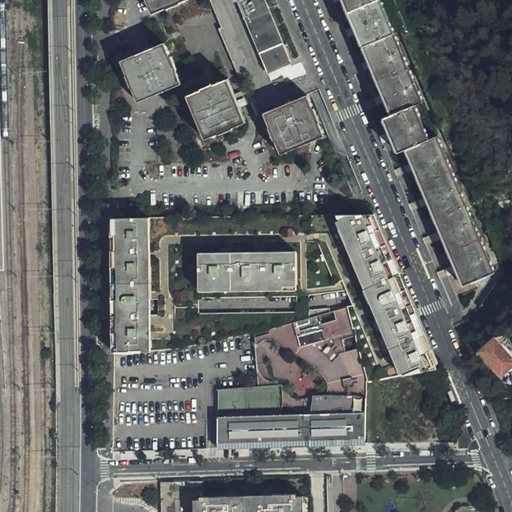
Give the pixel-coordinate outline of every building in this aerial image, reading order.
[(194,2),(193,0),(145,0),(153,20),(167,14),(168,15),(182,9),(182,8),(194,2)] [(289,66),(260,0),(240,0),(271,73),(289,66)] [(465,290),(487,281),(496,277),(496,276),(440,140),(433,143),(419,110),(426,106),(382,0),(346,0),(395,119),(387,123),(400,157),(409,154),(465,290)] [(179,75),(174,62),(172,62),(166,48),(122,66),(128,81),(127,81),(133,95),(134,95),(140,107),(183,89),(178,76),(179,75)] [(248,126),(230,83),(216,89),(215,88),(202,93),(202,94),(188,101),(207,143),(220,138),(220,140),(235,134),(234,132),(248,126)] [(241,106),(249,103),(246,93),(238,96),(241,106)] [(326,141),(320,127),(321,126),(317,114),(315,112),(314,112),(309,99),(265,118),(271,131),(270,132),(275,146),(277,145),(283,158),(326,141)] [(371,301),(403,376),(433,368),(436,368),(407,297),(368,203),(330,206),(334,216),(366,288),(371,301)] [(148,217),(150,303),(159,302),(159,298),(198,297),(198,292),(198,257),(296,255),(296,291),(297,296),(309,295),(366,288),(334,216),(215,218),(148,217)] [(150,303),(148,217),(114,218),(116,353),(150,351),(150,315),(147,315),(147,303),(150,303)] [(198,257),(198,292),(296,291),(296,255),(198,257)] [(296,312),(311,310),(309,295),(297,296),(296,312)] [(159,317),(199,316),(198,297),(159,298),(159,302),(160,314),(159,317)] [(234,310),(235,300),(203,298),(202,308),(234,310)] [(403,376),(371,301),(311,310),(296,312),(296,313),(199,316),(159,317),(160,314),(150,315),(150,351),(181,349),(253,337),(347,308),(367,386),(368,382),(403,376)] [(511,366),(511,359),(493,336),(479,348),(501,375),(511,366)] [(216,391),(217,417),(282,415),(281,388),(216,391)] [(282,415),(217,417),(218,448),(365,443),(365,412),(282,415)] [(303,511),(304,493),(202,495),(192,499),(192,511),(303,511)]
